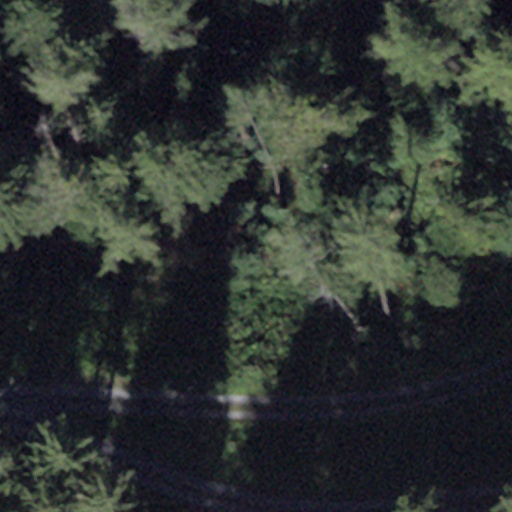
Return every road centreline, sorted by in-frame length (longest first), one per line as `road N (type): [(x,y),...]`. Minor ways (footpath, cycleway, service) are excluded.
road 1 (track): [(0,397),(381,406),(511,358)]
road 2 (track): [(0,400),(171,492),(311,511)]
road 3 (track): [(356,511),(511,486)]
